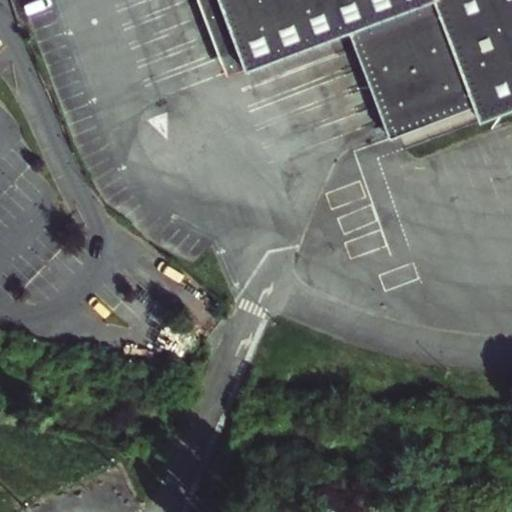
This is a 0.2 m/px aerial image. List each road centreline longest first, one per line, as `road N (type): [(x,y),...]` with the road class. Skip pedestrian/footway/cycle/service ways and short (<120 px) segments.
road 1 (unknown): [(238,347),(190,296),(139,261),(109,252)]
road 2 (unknown): [(30,324),(120,342),(156,326)]
